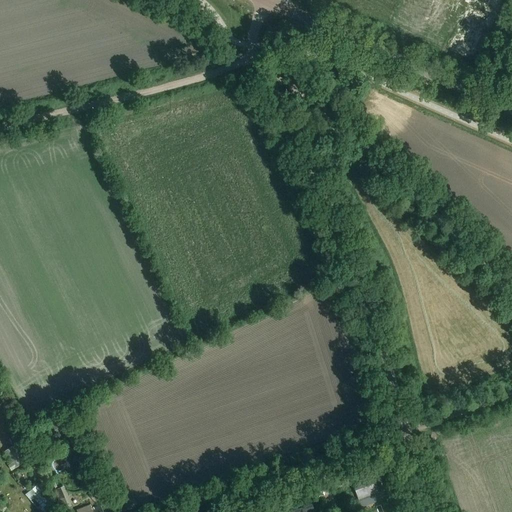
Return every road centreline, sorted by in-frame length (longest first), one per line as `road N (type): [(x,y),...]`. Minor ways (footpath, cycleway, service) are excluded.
road 1 (residential): [(318,461),(393,435),(403,422),(357,267),(251,45),(266,0)]
road 2 (track): [(511,290),(334,121),(263,68)]
road 3 (tertiary): [(511,110),(266,0)]
road 4 (track): [(257,58),(0,127)]
road 5 (track): [(431,511),(400,428),(511,394)]
road 6 (residential): [(178,511),(318,461)]
